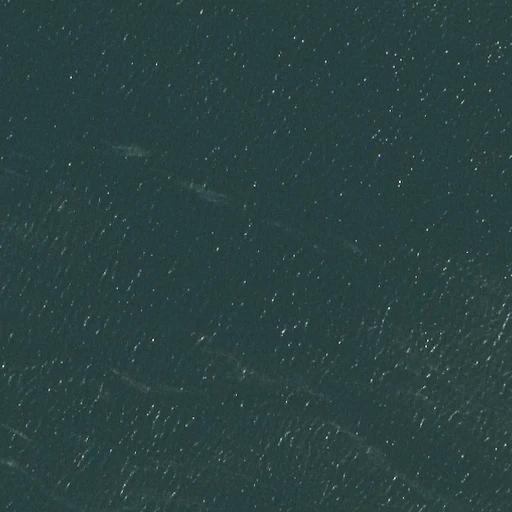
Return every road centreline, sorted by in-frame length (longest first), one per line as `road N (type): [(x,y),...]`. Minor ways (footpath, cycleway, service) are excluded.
road 1 (motorway): [(403,511),(295,0)]
road 2 (motorway): [(237,0),(345,511)]
